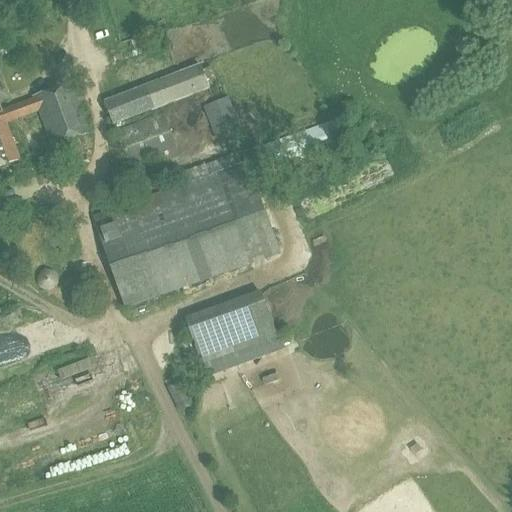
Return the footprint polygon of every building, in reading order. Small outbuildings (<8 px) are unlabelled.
[(0,33),(0,53),(9,50),(2,32),(0,33)] [(104,101),(113,126),(210,89),(201,64),(104,101)] [(0,167),(20,160),(6,123),(19,118),(37,112),(52,149),(93,133),(73,81),(32,97),(33,101),(15,108),(3,113),(0,105),(0,101),(6,99),(0,82),(0,167)] [(202,108),(215,142),(242,131),(229,98),(202,108)] [(163,112),(115,130),(129,166),(177,148),(163,112)] [(61,158),(50,161),(54,175),(64,173),(61,158)] [(161,297),(252,265),(281,256),(248,162),(218,172),(91,216),(125,310),(161,297)] [(184,318),(201,364),(231,353),(277,337),(260,290),(214,307),(184,318)] [(168,389),(178,411),(191,405),(181,383),(168,389)]
